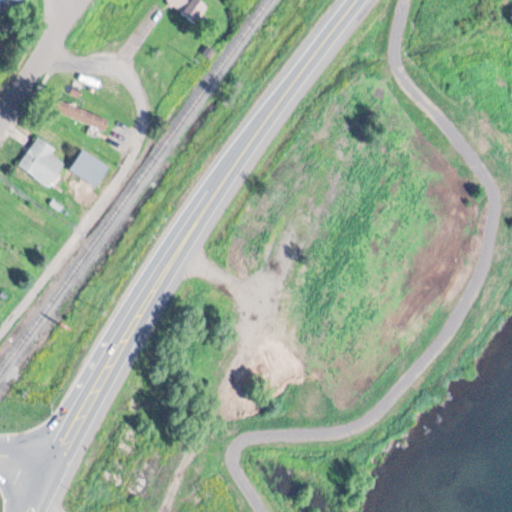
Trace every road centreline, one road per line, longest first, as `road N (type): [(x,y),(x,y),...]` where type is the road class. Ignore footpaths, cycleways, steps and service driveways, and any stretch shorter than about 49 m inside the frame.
road 1 (primary): [(29,511),(56,450),(183,238),(361,0)]
road 2 (residential): [(0,330),(122,173),(141,123),(131,71),(45,51)]
road 3 (residential): [(0,115),(76,0)]
